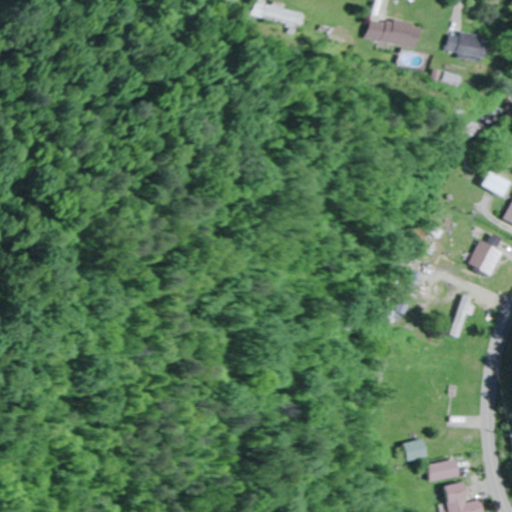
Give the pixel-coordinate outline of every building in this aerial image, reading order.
[(312,12),(264,4),(262,19),(310,26),(312,12)] [(419,48),(422,25),(374,17),(370,40),(419,48)] [(487,37),(452,31),(449,52),(483,58),(487,37)] [(511,194),(500,219),(511,225),(511,194)] [(478,240),(465,266),(488,277),(501,251),(496,249),(500,240),(489,234),(485,243),(478,240)] [(447,330),(468,335),(477,301),(456,296),(447,330)] [(421,458),(420,442),(406,443),(408,459),(421,458)] [(425,482),(455,476),(452,459),(421,465),(425,482)] [(480,511),(478,500),(462,502),(459,483),(439,486),(443,511),(480,511)]
